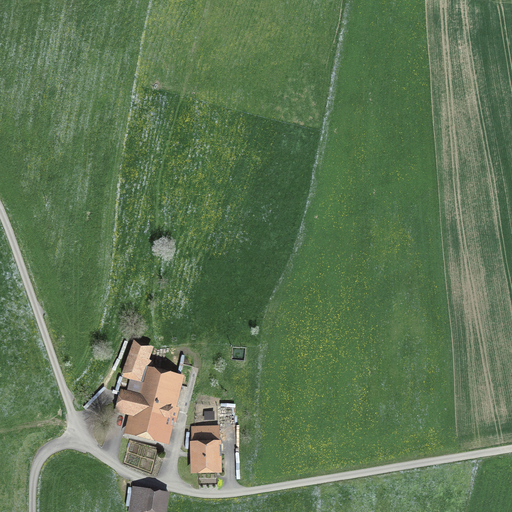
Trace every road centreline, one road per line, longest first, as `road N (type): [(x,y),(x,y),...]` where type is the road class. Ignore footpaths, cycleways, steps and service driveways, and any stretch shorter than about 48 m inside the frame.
road 1 (unclassified): [(511,448),(212,493),(151,482),(82,444)]
road 2 (unclassified): [(82,444),(0,208)]
